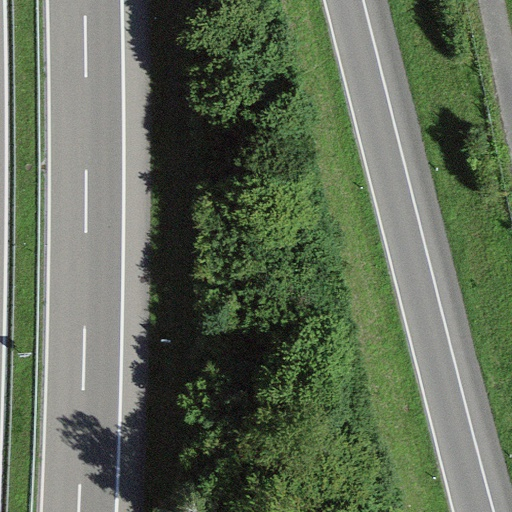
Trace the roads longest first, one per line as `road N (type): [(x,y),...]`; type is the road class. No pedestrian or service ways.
road 1 (motorway): [(477,511),(351,0)]
road 2 (motorway): [(80,511),(85,0)]
